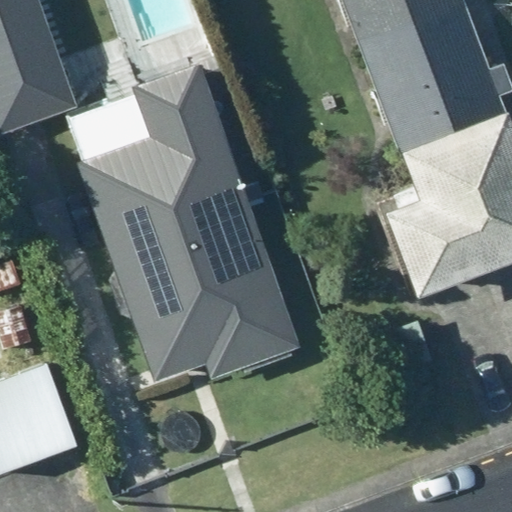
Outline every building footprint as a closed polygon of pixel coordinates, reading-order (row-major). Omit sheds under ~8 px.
[(40,0),(0,0),(0,117),(74,90),(40,0)] [(345,0),(358,34),(453,0),(345,0)] [(453,0),(358,34),(400,153),(511,112),(511,104),(474,0),(453,0)] [(300,353),(188,57),(119,83),(139,136),(64,164),(156,407),(300,353)] [(511,262),(511,112),(400,153),(412,186),(377,198),(413,297),(511,262)] [(18,301),(0,306),(0,358),(33,349),(18,301)] [(0,478),(73,448),(38,366),(0,381),(0,478)]
